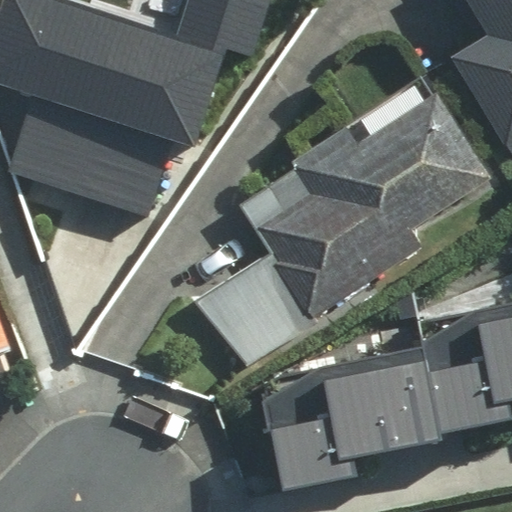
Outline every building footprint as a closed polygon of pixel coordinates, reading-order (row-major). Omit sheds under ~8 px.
[(0,58),(59,77),(36,152),(164,192),(183,131),(205,138),(235,44),(261,52),(277,0),(193,0),(185,27),(97,0),(15,0),(0,49),(0,58)] [(511,0),(498,0),(511,24),(511,26),(476,47),(511,108),(511,0)] [(311,163),(252,200),(326,315),(442,241),(432,225),(511,173),(511,154),(465,81),(379,135),(368,118),(307,157),(311,163)] [(0,350),(26,342),(0,266),(0,350)] [(260,371),(283,484),(369,467),(364,445),(511,415),(511,288),(471,296),(429,336),(260,371)]
